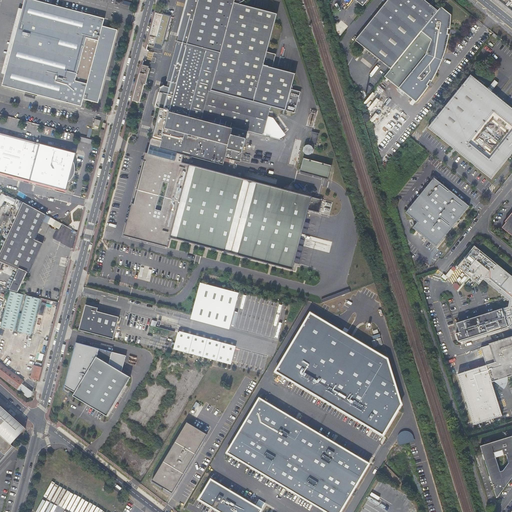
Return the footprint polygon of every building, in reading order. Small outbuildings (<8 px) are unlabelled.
[(98,103),(117,30),(103,26),(105,19),(36,0),(25,0),(2,85),(81,106),(83,99),(98,103)] [(264,136),(268,116),(271,107),(295,113),(300,92),(291,89),(295,74),(272,68),(276,55),(267,52),(277,15),(239,5),(240,3),(241,3),(243,2),(245,0),(187,0),(177,41),(176,41),(175,42),(177,42),(166,82),(168,82),(167,87),(164,86),(164,85),(163,86),(160,88),(159,88),(160,89),(155,107),(159,108),(170,111),(212,122),(247,131),(264,136)] [(378,59),(391,70),(438,11),(423,0),(386,0),(354,40),(369,52),(372,54),(375,57),(378,59)] [(385,78),(386,79),(441,9),(442,8),(441,7),(438,11),(391,70),(385,78)] [(441,9),(386,79),(417,103),(429,87),(427,86),(430,82),(432,82),(436,75),(438,70),(445,51),(447,44),(449,35),(448,35),(448,29),(450,29),(451,15),(442,8),(441,9)] [(159,14),(156,13),(147,45),(154,47),(162,15),(159,14)] [(132,101),(139,103),(148,67),(142,65),(132,101)] [(511,107),(471,74),(428,126),(490,177),(511,150),(511,107)] [(248,132),(264,136),(247,131),(212,122),(170,111),(159,108),(155,107),(159,108),(151,139),(161,141),(160,149),(192,157),(223,165),(225,158),(240,162),(248,132)] [(275,139),(278,139),(285,135),(273,118),(268,116),(264,136),(267,136),(275,139)] [(312,132),(308,145),(310,146),(311,146),(312,147),(312,145),(316,146),(319,134),(312,132)] [(76,153),(0,133),(0,172),(67,190),(69,181),(75,159),(76,153)] [(161,141),(151,139),(148,154),(145,153),(143,161),(145,162),(134,204),(132,203),(123,236),(167,248),(170,238),(292,270),(308,210),(319,213),(322,200),(190,165),(192,157),(160,149),(161,141)] [(310,146),(308,145),(307,145),(305,146),(304,147),(303,149),(303,150),(303,151),(303,152),(304,153),(305,154),(307,155),(309,155),(310,154),(311,154),(312,153),(313,152),(313,150),(312,148),(312,147),(310,146)] [(299,172),(328,180),(332,166),(303,158),(299,172)] [(145,162),(143,161),(132,203),(134,204),(145,162)] [(454,222),(457,218),(467,205),(433,176),(404,211),(415,221),(410,227),(434,246),(454,222)] [(10,290),(17,292),(25,273),(28,274),(42,244),(34,240),(45,214),(25,203),(18,217),(10,213),(6,222),(0,234),(0,261),(18,270),(10,290)] [(79,223),(83,211),(68,207),(65,220),(79,223)] [(511,213),(505,222),(501,227),(511,236),(511,213)] [(69,234),(72,228),(62,223),(55,236),(65,242),(70,235),(69,234)] [(511,276),(472,244),(454,266),(476,283),(480,278),(505,299),(505,306),(455,322),(458,332),(454,333),(456,339),(459,339),(459,341),(498,329),(497,326),(504,324),(505,328),(511,325),(511,276)] [(448,278),(456,268),(452,265),(445,275),(448,278)] [(455,282),(451,285),(456,290),(460,287),(455,282)] [(322,302),(350,292),(349,288),(320,299),(322,302)] [(24,294),(9,291),(0,324),(0,325),(15,330),(24,294)] [(17,330),(31,334),(41,299),(26,295),(17,330)] [(78,330),(112,339),(118,317),(97,311),(99,305),(86,301),(78,330)] [(387,358),(310,312),(275,372),(382,434),(401,405),(387,358)] [(511,338),(496,343),(503,366),(503,367),(506,378),(511,375),(511,338)] [(125,356),(75,343),(64,386),(75,393),(73,396),(107,416),(130,377),(121,372),(115,368),(119,362),(124,363),(125,356)] [(503,366),(496,343),(490,345),(480,348),(486,365),(457,374),(474,426),(502,416),(499,408),(497,402),(491,382),(501,379),(502,381),(504,380),(504,378),(506,378),(503,367),(503,366)] [(0,375),(28,398),(30,397),(31,392),(20,384),(22,381),(0,362),(0,375)] [(121,372),(124,363),(119,362),(115,368),(121,372)] [(38,380),(42,368),(34,366),(31,378),(38,380)] [(227,452),(327,511),(340,511),(369,463),(260,398),(227,452)] [(0,459),(12,446),(10,445),(25,429),(13,418),(7,413),(0,406),(0,459)] [(13,418),(17,414),(11,409),(7,413),(13,418)] [(172,493),(207,434),(186,422),(152,481),(172,493)] [(500,440),(480,447),(497,499),(511,479),(511,439),(509,441),(507,439),(507,438),(506,438),(505,439),(504,440),(504,441),(504,442),(501,443),(500,440)] [(199,499),(220,511),(259,511),(261,510),(255,506),(211,480),(199,499)] [(255,506),(261,510),(265,503),(259,499),(255,506)]
